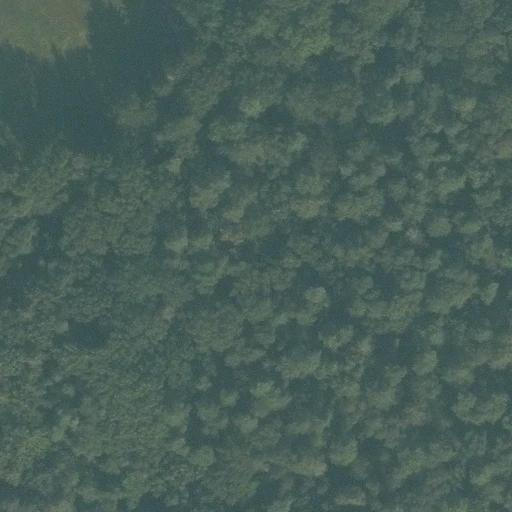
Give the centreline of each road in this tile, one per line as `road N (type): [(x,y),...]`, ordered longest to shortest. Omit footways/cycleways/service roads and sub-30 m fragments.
road 1 (track): [(70,212),(167,416),(196,511)]
road 2 (track): [(227,23),(70,212)]
